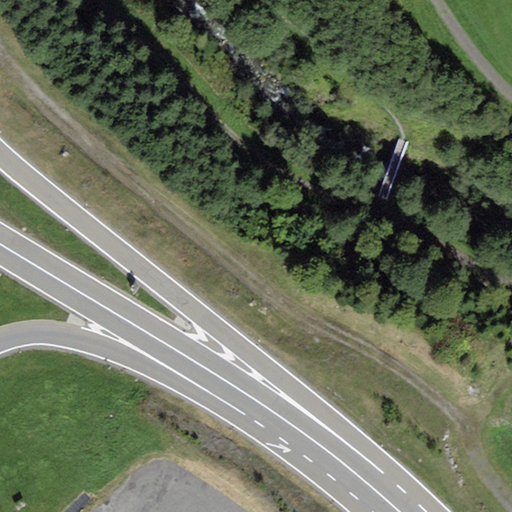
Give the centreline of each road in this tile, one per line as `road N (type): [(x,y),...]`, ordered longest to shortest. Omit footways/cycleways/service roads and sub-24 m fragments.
road 1 (track): [(0,53),(33,95),(270,296),(436,391),(461,417),(511,505)]
road 2 (primary): [(414,511),(381,461),(0,155)]
road 3 (primary): [(0,244),(302,432)]
road 4 (track): [(374,214),(259,163),(99,0)]
road 5 (primary): [(0,338),(74,336),(141,363),(244,422),(302,432)]
road 6 (track): [(511,282),(476,271),(374,214)]
road 7 (primary): [(302,432),(398,511)]
